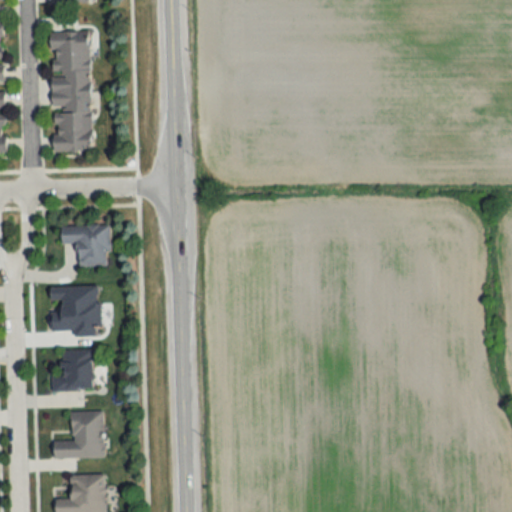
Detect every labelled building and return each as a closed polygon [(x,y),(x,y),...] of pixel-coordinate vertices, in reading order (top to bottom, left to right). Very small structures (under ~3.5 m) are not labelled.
[(91,152),(89,33),(49,33),(52,152),(91,152)] [(108,265),(108,225),(60,225),(61,244),(78,244),(78,265),(108,265)] [(61,351),(61,366),(50,366),(51,391),(93,391),(92,350),(61,351)] [(103,459),(103,412),(70,412),(70,441),(53,441),(53,459),(103,459)] [(54,511),(104,511),(105,475),(70,475),(70,500),(55,500),(54,511)]
